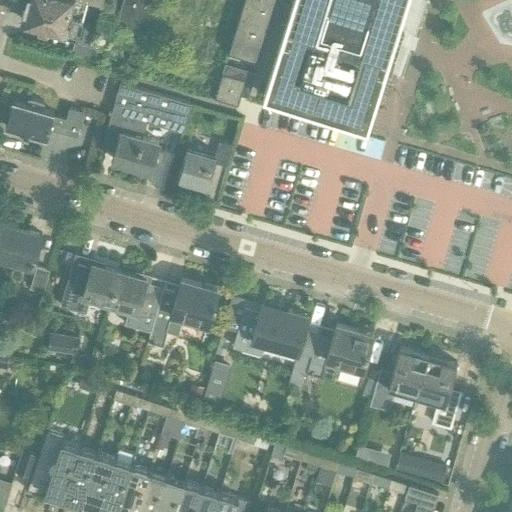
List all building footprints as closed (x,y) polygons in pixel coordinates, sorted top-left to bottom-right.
[(78,33),(82,15),(26,0),(25,0),(26,1),(24,1),(20,16),(22,17),(22,18),(78,33)] [(26,0),(82,15),(86,0),(26,0)] [(158,0),(146,43),(223,67),(228,49),(243,0),(158,0)] [(243,0),(228,49),(257,58),(274,0),(243,0)] [(267,83),(263,95),(368,127),(371,117),(385,72),(391,74),(391,72),(385,70),(393,45),(398,46),(402,33),(404,34),(404,33),(395,30),(404,0),(292,0),(285,26),(267,83)] [(89,44),(90,43),(93,28),(84,26),(81,36),(79,42),(89,44)] [(89,44),(79,42),(74,40),(71,51),(92,58),(92,56),(94,57),(97,44),(90,43),(89,44)] [(214,95),(214,96),(238,104),(241,93),(242,90),(246,77),(245,77),(222,69),(214,95)] [(136,116),(147,119),(183,130),(191,102),(121,81),(103,138),(117,142),(121,128),(131,131),(136,116)] [(49,127),(53,113),(54,111),(42,107),(44,100),(30,96),(28,103),(12,99),(5,125),(23,130),(23,132),(28,133),(28,131),(46,136),(49,127)] [(53,113),(49,127),(77,135),(84,110),(70,106),(66,117),(53,113)] [(142,135),(147,119),(136,116),(131,131),(121,128),(117,142),(103,138),(101,144),(114,148),(111,157),(150,169),(158,140),(142,135)] [(216,152),(188,144),(178,177),(206,185),(216,152)] [(0,219),(0,254),(32,264),(42,232),(0,219)] [(73,261),(61,303),(86,310),(90,295),(110,301),(119,268),(92,260),(90,266),(73,261)] [(37,265),(30,286),(43,289),(49,268),(37,265)] [(119,268),(110,301),(129,306),(124,321),(151,329),(163,287),(145,282),(147,276),(119,268)] [(151,329),(147,340),(163,344),(167,329),(178,332),(183,315),(208,322),(218,287),(181,276),(177,291),(163,287),(151,329)] [(247,298),(233,344),(262,352),(266,340),(295,348),(299,349),(288,385),(301,389),(307,369),(311,353),(318,331),(304,327),(309,313),(277,303),(263,299),(262,303),(247,298)] [(311,353),(307,369),(333,377),(339,359),(363,367),(373,332),(336,321),(332,336),(318,331),(311,353)] [(50,330),(48,347),(74,350),(76,334),(72,333),(50,330)] [(0,354),(8,356),(10,346),(0,343),(0,354)] [(380,366),(370,402),(389,407),(395,386),(417,392),(429,352),(400,344),(392,370),(380,366)] [(429,352),(417,392),(439,399),(432,420),(451,426),(462,390),(450,386),(457,361),(429,352)] [(0,365),(7,366),(8,356),(0,354),(0,365)] [(215,357),(203,400),(219,405),(231,362),(215,357)] [(81,376),(78,384),(96,390),(99,382),(95,380),(97,374),(90,371),(87,378),(81,376)] [(191,381),(187,395),(200,398),(204,385),(191,381)] [(117,387),(114,396),(133,402),(136,393),(117,387)] [(136,393),(133,402),(151,408),(154,399),(136,393)] [(154,399),(151,408),(168,414),(171,404),(154,399)] [(171,404),(168,414),(186,420),(189,410),(171,404)] [(189,410),(186,420),(203,425),(206,416),(189,410)] [(206,416),(203,425),(221,431),(224,422),(206,416)] [(224,422),(221,431),(238,437),(242,427),(224,422)] [(31,474),(26,490),(45,496),(47,489),(64,495),(81,445),(63,439),(65,434),(46,427),(38,452),(31,474)] [(242,427),(238,437),(267,446),(270,437),(242,427)] [(359,442),(355,455),(369,459),(373,446),(359,442)] [(286,443),(283,451),(301,457),(304,448),(286,443)] [(81,445),(64,495),(82,501),(98,451),(81,445)] [(23,447),(16,470),(31,474),(38,452),(23,447)] [(116,456),(99,506),(116,511),(117,511),(125,488),(133,462),(136,452),(119,447),(116,456)] [(304,448),(301,457),(319,463),(322,454),(304,448)] [(98,451),(82,501),(99,506),(116,456),(98,451)] [(322,454),(319,463),(337,469),(339,460),(322,454)] [(430,458),(425,474),(441,479),(446,463),(430,458)] [(339,460),(337,469),(354,474),(357,466),(339,460)] [(125,488),(117,511),(136,511),(151,468),(133,462),(125,488)] [(357,466),(354,474),(372,480),(375,472),(357,466)] [(151,468),(136,511),(155,511),(168,473),(151,468)] [(375,472),(372,480),(390,486),(393,478),(375,472)] [(168,473),(155,511),(175,511),(186,479),(168,473)] [(393,478),(390,486),(406,491),(408,483),(393,478)] [(186,479),(175,511),(194,511),(203,485),(186,479)] [(431,511),(438,493),(408,483),(406,491),(404,495),(417,500),(412,511),(431,511)] [(203,485),(194,511),(214,511),(221,491),(203,485)] [(221,491),(214,511),(245,511),(250,500),(221,491)]
